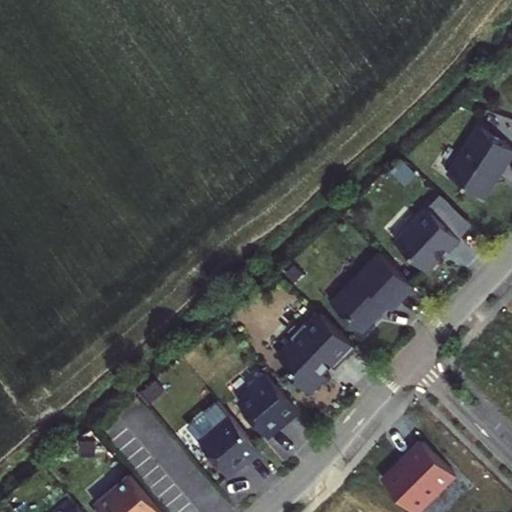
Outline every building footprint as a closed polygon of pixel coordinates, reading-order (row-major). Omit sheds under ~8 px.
[(511,151),(511,148),(477,125),(445,173),(478,195),(498,167),(500,169),(511,151)] [(471,224),(439,193),(435,197),(448,209),(438,219),(458,237),(471,224)] [(448,209),(435,197),(393,240),(424,270),(437,257),(437,255),(443,248),(446,250),(458,237),(438,219),(448,209)] [(413,286),(377,252),(329,302),(360,332),(386,305),(390,309),(413,286)] [(354,347),(319,313),(307,325),(303,322),(290,336),(294,339),(278,356),(293,371),(290,375),(306,390),(330,365),(334,368),(354,347)] [(297,411),(265,372),(248,387),(251,390),(237,402),(265,434),(277,424),(279,427),(297,411)] [(260,452),(229,415),(198,441),(228,476),(245,461),(247,463),(260,452)] [(160,511),(128,474),(94,504),(101,511),(160,511)]
